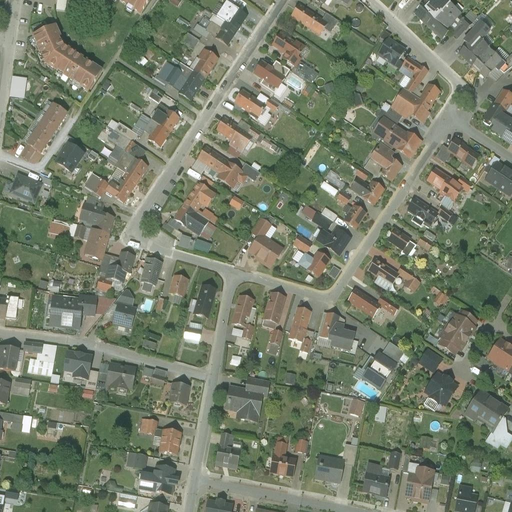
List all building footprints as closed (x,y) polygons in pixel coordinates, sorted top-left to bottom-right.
[(66,0),(58,0),(58,12),(67,13),(68,0),(66,0)] [(150,0),(116,0),(140,15),(150,0)] [(181,8),(184,1),(183,0),(173,0),(171,3),(181,8)] [(442,0),(435,0),(427,9),(425,6),(415,17),(428,29),(449,6),(442,0)] [(449,6),(428,29),(441,41),(451,31),(452,32),(456,32),(460,28),(457,26),(463,20),(459,17),(460,16),(449,6)] [(321,23),(299,8),(291,20),(306,30),(306,29),(319,38),(324,32),(327,27),(321,23)] [(235,11),(225,26),(237,33),(246,19),(235,11)] [(338,24),(326,16),(321,23),(327,27),(324,32),(330,36),(338,24)] [(463,20),(457,26),(460,28),(465,33),(471,25),(464,19),(463,20)] [(237,33),(225,26),(221,32),(211,25),(206,33),(209,36),(216,40),(215,40),(227,48),(237,33)] [(480,26),(463,44),(467,47),(468,46),(469,47),(476,39),(481,43),(489,34),(480,26)] [(206,33),(197,27),(193,33),(206,41),(209,36),(206,33)] [(465,33),(460,28),(456,32),(451,37),(456,42),(465,33)] [(101,74),(64,49),(55,29),(33,38),(45,65),(88,94),(101,74)] [(199,44),(187,36),(181,45),(193,53),(199,44)] [(295,46),(280,36),(273,48),(288,58),(289,56),(296,61),(304,50),(296,44),(295,46)] [(476,39),(469,47),(468,46),(467,47),(458,57),(459,57),(472,69),(489,51),(481,43),(476,39)] [(388,42),(377,58),(395,69),(405,53),(388,42)] [(489,51),(472,69),(485,81),(501,62),(489,51)] [(206,54),(204,53),(198,61),(201,63),(193,74),(205,82),(218,62),(206,54)] [(144,57),(137,63),(143,69),(150,63),(144,57)] [(511,58),(510,57),(498,71),(503,75),(511,68),(511,58)] [(420,69),(407,61),(398,74),(411,82),(418,87),(427,73),(420,68),(420,69)] [(313,73),(298,63),(294,70),(308,80),(313,73)] [(276,75),(261,65),(254,76),(269,86),(276,75)] [(182,76),(168,66),(159,80),(173,89),(182,76)] [(193,74),(179,96),(190,104),(205,82),(193,74)] [(27,100),(29,79),(14,78),(12,99),(27,100)] [(428,87),(421,97),(419,95),(423,89),(418,87),(411,82),(404,92),(430,109),(440,94),(428,87)] [(333,85),(326,88),(330,97),(337,94),(333,85)] [(511,102),(511,97),(503,91),(493,106),(505,114),(511,118),(511,108),(509,107),(511,102)] [(430,109),(404,92),(392,111),(403,118),(404,117),(408,115),(423,126),(429,116),(427,114),(430,109)] [(264,108),(242,94),(234,105),(249,115),(248,117),(257,123),(266,109),(264,109),(264,108)] [(161,101),(152,95),(149,100),(158,106),(161,101)] [(278,109),(268,102),(264,108),(264,109),(266,109),(274,115),(278,109)] [(505,114),(493,106),(483,121),(485,122),(483,124),(489,128),(491,126),(494,128),(492,131),(503,139),(504,139),(511,128),(511,126),(511,123),(502,118),(505,114)] [(54,107),(27,147),(28,147),(35,152),(40,156),(67,116),(54,107)] [(392,111),(390,110),(386,116),(399,124),(403,118),(392,111)] [(158,127),(158,128),(169,135),(179,121),(168,113),(158,127)] [(247,137),(224,121),(216,133),(232,143),(229,148),(241,156),(252,140),(256,143),(257,143),(247,136),(247,137)] [(158,127),(151,123),(145,132),(152,137),(148,142),(160,150),(169,135),(158,128),(158,127)] [(406,138),(385,124),(376,137),(378,139),(394,149),(397,151),(410,161),(417,150),(415,149),(418,143),(407,136),(406,138)] [(137,138),(119,125),(114,133),(123,139),(132,145),(137,138)] [(511,129),(511,128),(504,139),(503,139),(502,140),(511,146),(511,129)] [(260,137),(251,131),(247,136),(257,143),(260,137)] [(132,145),(123,139),(117,148),(129,156),(135,147),(132,145)] [(394,149),(378,139),(375,144),(379,147),(390,154),(394,149)] [(266,141),(263,146),(274,152),(277,147),(266,141)] [(478,157),(455,142),(448,152),(447,154),(451,156),(470,169),(471,168),(473,169),(477,163),(475,162),(478,157)] [(55,164),(72,176),(85,156),(68,145),(55,164)] [(28,147),(21,158),(28,163),(35,152),(28,147)] [(146,154),(135,147),(129,156),(129,157),(135,161),(140,164),(146,154)] [(390,154),(379,147),(376,153),(389,162),(390,161),(393,157),(390,154)] [(443,148),(435,160),(444,166),(451,156),(447,154),(448,152),(443,148)] [(229,165),(205,150),(198,161),(211,170),(221,177),(228,166),(229,165)] [(389,162),(376,153),(373,158),(377,161),(375,164),(377,166),(371,175),(378,179),(379,180),(381,177),(391,184),(401,169),(390,161),(389,162)] [(134,164),(123,157),(115,169),(126,176),(137,184),(147,169),(140,164),(135,161),(134,164)] [(211,170),(198,161),(192,171),(201,177),(204,173),(207,175),(211,170)] [(508,173),(497,165),(494,170),(489,177),(486,182),(497,189),(508,173)] [(240,174),(228,166),(221,177),(218,181),(231,190),(237,182),(241,175),(240,174)] [(260,176),(245,166),(240,174),(241,175),(246,179),(255,185),(260,176)] [(494,170),(488,166),(484,173),(489,177),(494,170)] [(221,177),(211,170),(207,175),(217,182),(218,181),(221,177)] [(368,177),(359,171),(355,177),(364,183),(368,177)] [(462,190),(435,172),(427,184),(442,193),(439,196),(441,198),(441,200),(451,206),(454,202),(462,190)] [(511,175),(508,173),(497,189),(509,197),(511,192),(511,175)] [(246,179),(241,175),(237,182),(242,186),(246,179)] [(137,184),(126,176),(117,190),(112,187),(106,195),(123,206),(137,184)] [(109,187),(93,177),(84,189),(101,200),(109,187)] [(16,178),(9,196),(34,206),(42,188),(16,178)] [(372,184),(369,190),(357,182),(350,192),(362,199),(362,200),(373,208),(384,192),(372,184)] [(209,194),(198,186),(184,207),(195,215),(209,194)] [(350,201),(341,195),(337,201),(346,207),(350,201)] [(105,205),(88,198),(85,207),(103,212),(105,205)] [(451,206),(441,200),(438,205),(449,212),(455,203),(454,202),(451,206)] [(437,216),(415,201),(407,214),(414,218),(411,223),(421,229),(424,225),(430,229),(438,217),(437,216)] [(85,207),(84,207),(80,221),(98,227),(96,233),(109,237),(114,220),(101,216),(103,212),(85,207)] [(195,215),(184,207),(174,222),(186,230),(186,229),(199,238),(209,224),(195,215)] [(308,207),(303,215),(313,221),(318,213),(308,207)] [(354,208),(343,224),(355,232),(366,216),(354,208)] [(335,224),(339,217),(327,209),(323,216),(335,224)] [(452,216),(442,209),(437,216),(438,217),(447,223),(452,216)] [(332,225),(322,218),(317,227),(327,233),(332,225)] [(271,228),(261,221),(251,236),(259,241),(261,238),(263,240),(271,228)] [(67,229),(53,225),(51,233),(64,237),(67,229)] [(174,231),(165,225),(162,230),(171,236),(174,231)] [(92,232),(71,226),(70,230),(67,229),(64,237),(88,243),(92,232)] [(96,233),(92,232),(88,243),(85,257),(102,263),(109,237),(96,233)] [(336,232),(331,239),(322,233),(316,242),(325,248),(325,249),(337,257),(337,256),(339,258),(347,248),(345,246),(349,241),(336,232)] [(410,242),(395,232),(388,244),(402,253),(409,244),(410,242)] [(435,239),(426,233),(423,238),(432,244),(435,239)] [(263,240),(261,238),(259,241),(250,255),(260,262),(259,263),(270,270),(276,260),(275,259),(280,251),(263,240)] [(190,241),(185,239),(181,250),(187,252),(190,241)] [(312,248),(299,239),(293,247),(306,256),(312,248)] [(432,246),(422,239),(417,246),(427,253),(432,246)] [(402,253),(401,256),(408,260),(409,260),(411,260),(412,258),(413,256),(412,254),(415,248),(409,244),(402,253)] [(116,272),(108,269),(105,280),(123,285),(126,275),(129,276),(134,259),(121,255),(116,272)] [(317,256),(313,262),(305,257),(298,267),(318,280),(329,263),(317,256)] [(161,265),(147,261),(145,268),(146,268),(141,285),(144,285),(142,292),(151,295),(153,288),(155,289),(161,265)] [(397,277),(375,262),(368,274),(391,289),(399,278),(397,277)] [(417,279),(402,269),(397,277),(399,278),(407,283),(404,289),(413,294),(419,286),(414,283),(417,279)] [(188,282),(174,279),(169,296),(183,300),(188,282)] [(112,284),(100,280),(97,291),(109,295),(112,284)] [(215,292),(202,288),(194,317),(207,321),(215,292)] [(125,292),(122,304),(135,307),(137,295),(125,292)] [(377,307),(356,292),(348,304),(372,320),(380,309),(377,307)] [(444,306),(448,298),(440,293),(436,301),(444,306)] [(168,295),(162,294),(159,307),(164,308),(168,295)] [(284,300),(271,296),(269,303),(268,305),(263,322),(264,322),(276,326),(277,326),(284,300)] [(79,303),(66,302),(66,308),(52,306),(50,328),(79,331),(81,317),(86,318),(86,317),(94,318),(95,316),(97,299),(79,297),(79,303)] [(6,302),(0,301),(0,320),(15,322),(18,300),(7,299),(6,302)] [(253,303),(239,299),(232,326),(244,330),(245,328),(251,329),(256,312),(251,310),(253,303)] [(398,310),(382,299),(377,307),(380,309),(393,317),(398,310)] [(129,309),(120,307),(120,308),(118,308),(113,326),(130,331),(135,312),(129,311),(129,309)] [(311,315),(297,311),(288,341),(301,345),(305,333),(311,315)] [(475,323),(461,313),(458,319),(455,317),(452,322),(450,323),(447,328),(468,342),(470,338),(469,338),(474,330),(472,328),(475,323)] [(339,320),(323,315),(317,340),(332,344),(331,349),(349,353),(353,337),(342,334),(344,323),(339,320)] [(276,326),(264,322),(262,328),(275,332),(276,327),(276,326)] [(251,329),(245,328),(244,330),(241,340),(250,342),(253,330),(251,329)] [(468,342),(447,328),(443,332),(444,334),(440,340),(443,341),(439,347),(453,356),(457,351),(460,352),(465,345),(468,342)] [(200,334),(185,331),(184,339),(199,342),(200,334)] [(313,335),(305,333),(301,345),(297,360),(306,362),(313,335)] [(282,336),(274,334),(268,351),(277,354),(282,336)] [(156,346),(144,343),(142,349),(154,353),(156,346)] [(511,350),(499,343),(494,351),(496,353),(491,361),(495,363),(494,365),(500,369),(501,368),(508,372),(510,369),(511,365),(511,353),(510,352),(511,350)] [(42,347),(24,345),(23,354),(41,356),(42,347)] [(389,345),(381,358),(396,368),(404,356),(389,345)] [(18,352),(0,349),(0,372),(14,374),(18,352)] [(441,362),(427,353),(419,365),(434,374),(441,362)] [(370,360),(361,372),(365,375),(361,381),(380,393),(397,368),(396,368),(381,358),(378,356),(374,362),(370,360)] [(95,360),(76,357),(73,372),(93,375),(95,360)] [(55,378),(56,363),(31,361),(30,376),(55,378)] [(135,372),(110,367),(108,377),(107,387),(131,392),(135,372)] [(167,374),(155,371),(151,386),(163,389),(167,374)] [(108,377),(99,375),(95,393),(106,395),(107,387),(108,377)] [(288,375),(286,385),(295,387),(297,377),(288,375)] [(443,380),(437,376),(425,394),(431,398),(430,400),(437,405),(439,403),(445,407),(456,389),(450,385),(451,383),(444,378),(443,380)] [(270,385),(248,381),(246,395),(261,398),(261,400),(267,401),(270,385)] [(30,384),(16,382),(15,391),(29,393),(30,384)] [(9,387),(0,385),(0,406),(6,407),(9,387)] [(189,390),(172,387),(169,406),(185,409),(189,390)] [(246,395),(230,392),(227,404),(226,407),(227,407),(226,411),(246,415),(244,423),(255,425),(257,416),(258,417),(261,400),(261,398),(246,395)] [(508,411),(480,393),(465,416),(475,423),(478,418),(495,430),(508,411)] [(350,415),(362,419),(366,404),(355,401),(350,415)] [(377,423),(387,424),(388,409),(378,408),(377,423)] [(24,419),(8,417),(7,424),(23,427),(24,419)] [(157,425),(142,422),(140,435),(154,438),(157,425)] [(56,440),(59,425),(49,424),(47,438),(56,440)] [(498,435),(493,432),(485,444),(490,447),(498,435)] [(180,437),(163,433),(159,455),(176,458),(180,437)] [(498,435),(490,447),(497,452),(500,447),(499,447),(504,439),(498,435)] [(511,441),(511,438),(507,435),(504,439),(499,447),(500,447),(506,451),(511,441)] [(230,438),(222,437),(219,449),(228,451),(230,438)] [(421,448),(436,452),(439,441),(424,437),(421,448)] [(287,442),(278,440),(277,446),(276,446),(274,459),(284,461),(287,442)] [(306,445),(298,443),(295,455),(303,456),(306,445)] [(357,449),(348,448),(345,465),(353,467),(352,469),(353,469),(357,449)] [(219,449),(216,466),(237,470),(240,453),(228,451),(219,449)] [(400,456),(391,454),(388,470),(397,471),(400,456)] [(146,459),(130,456),(128,466),(133,467),(133,471),(144,473),(146,459)] [(421,459),(405,456),(402,474),(409,475),(410,470),(419,471),(421,459)] [(274,459),(273,459),(270,476),(292,481),(295,463),(284,461),(274,459)] [(343,464),(319,460),(315,481),(339,486),(343,464)] [(366,476),(389,480),(390,473),(368,468),(366,476)] [(174,473),(156,470),(154,482),(152,494),(153,494),(171,498),(173,488),(176,489),(177,489),(178,483),(177,483),(172,482),(174,473)] [(419,471),(410,470),(409,475),(405,498),(412,499),(413,502),(427,505),(427,502),(428,502),(433,474),(419,471)] [(389,480),(366,476),(363,494),(373,496),(374,495),(385,497),(385,498),(389,480)] [(151,479),(142,477),(139,493),(152,496),(153,494),(152,494),(154,482),(151,482),(151,480),(151,479)] [(460,489),(455,511),(457,511),(473,511),(476,498),(469,497),(470,491),(460,489)] [(19,494),(6,492),(5,500),(18,502),(19,494)] [(136,499),(120,496),(117,510),(118,510),(119,505),(134,508),(136,500),(137,500),(136,499)]
